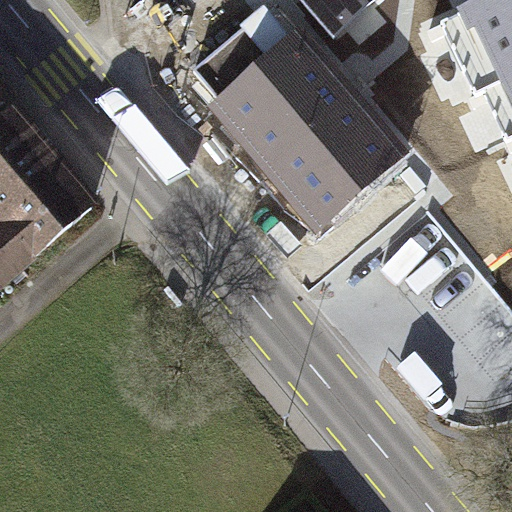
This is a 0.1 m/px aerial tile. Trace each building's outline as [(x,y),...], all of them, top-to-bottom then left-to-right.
[(375,0),(310,0),(338,32),(375,0)] [(511,83),(511,0),(500,0),(444,27),(478,100),(488,95),(511,83)] [(398,164),(267,13),(198,73),(329,224),(398,164)] [(511,83),(488,95),(511,144),(511,143),(511,83)] [(0,112),(11,104),(0,90),(0,112)] [(23,118),(0,137),(0,213),(10,225),(0,233),(0,290),(99,209),(23,118)]
